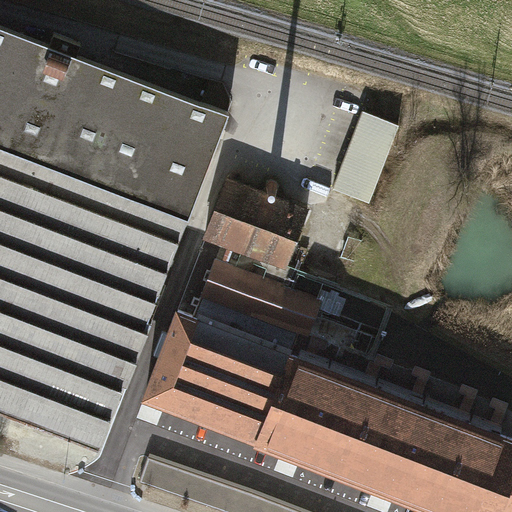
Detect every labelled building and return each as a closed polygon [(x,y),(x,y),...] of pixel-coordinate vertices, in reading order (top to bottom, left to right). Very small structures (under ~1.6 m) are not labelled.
[(0,137),(198,210),(237,108),(0,19),(0,137)] [(369,201),(399,123),(364,110),(334,188),(369,201)] [(0,406),(106,447),(198,210),(0,137),(0,406)] [(285,267),(307,209),(228,179),(206,237),(285,267)] [(362,241),(350,237),(342,255),(355,260),(362,241)] [(320,300),(216,260),(195,316),(333,369),(346,335),(349,328),(315,315),(320,300)] [(180,310),(147,394),(163,400),(292,450),(397,491),(452,511),(498,511),(500,508),(511,511),(511,437),(333,369),(195,316),(180,310)]
